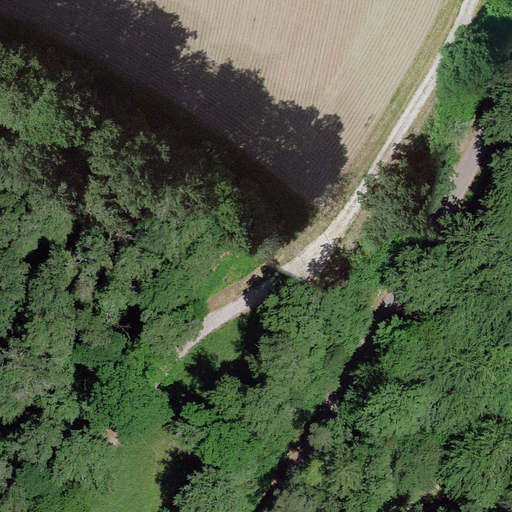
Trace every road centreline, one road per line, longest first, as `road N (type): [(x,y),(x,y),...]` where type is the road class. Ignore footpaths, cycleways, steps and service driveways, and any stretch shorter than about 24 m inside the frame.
road 1 (unclassified): [(511,58),(469,163),(271,511)]
road 2 (track): [(0,246),(53,145),(61,111),(37,86),(0,99)]
